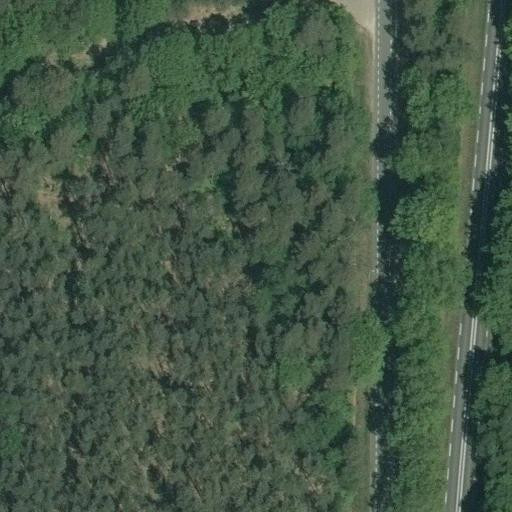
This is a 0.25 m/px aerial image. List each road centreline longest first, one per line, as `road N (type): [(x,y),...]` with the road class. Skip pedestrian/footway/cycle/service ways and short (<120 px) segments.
road 1 (primary): [(456,511),(494,203),(508,0)]
road 2 (tertiary): [(380,511),(385,2)]
road 3 (unclassified): [(0,102),(185,42),(351,1),(385,2)]
